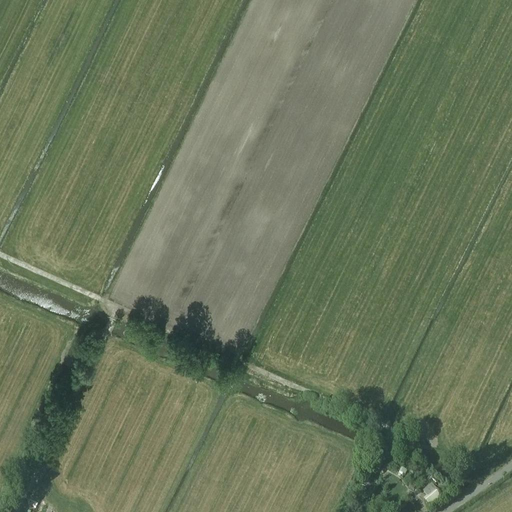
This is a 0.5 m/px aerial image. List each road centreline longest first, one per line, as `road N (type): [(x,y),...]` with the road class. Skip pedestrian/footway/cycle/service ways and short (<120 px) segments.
road 1 (track): [(458,460),(0,255)]
road 2 (track): [(20,511),(117,309)]
